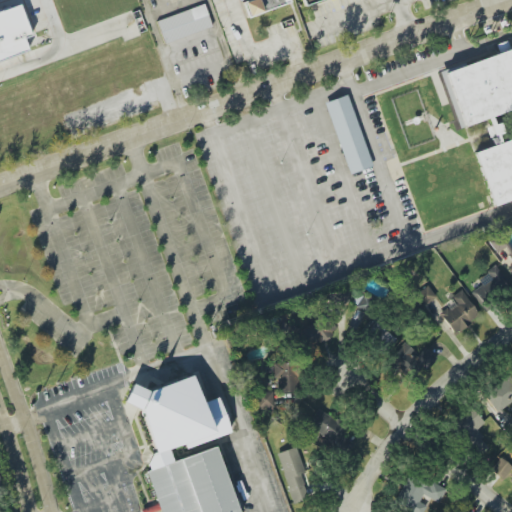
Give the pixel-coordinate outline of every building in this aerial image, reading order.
[(288,4),(286,0),(248,0),(242,2),(247,17),(288,4)] [(0,61),(29,53),(24,38),(31,36),(21,5),(0,11),(0,61)] [(156,20),(164,43),(212,28),(204,5),(156,20)] [(511,48),(443,72),(461,126),(511,108),(511,136),(468,152),(488,208),(511,199),(511,48)] [(325,102),(348,174),(371,167),(348,95),(325,102)] [(487,241),(495,254),(506,247),(498,234),(487,241)] [(487,270),(492,279),(471,291),(482,308),(511,290),(496,264),(487,270)] [(435,297),(427,286),(415,294),(424,306),(435,297)] [(333,290),(333,303),(348,303),(348,290),(333,290)] [(450,298),(454,303),(439,315),(455,335),(480,315),(460,290),(450,298)] [(344,326),(356,332),(371,301),(359,296),(344,326)] [(297,332),(308,349),(337,332),(327,315),(297,332)] [(363,331),(383,352),(395,341),(375,320),(363,331)] [(424,348),(417,356),(404,344),(385,365),(397,376),(402,371),(410,379),(421,367),(426,371),(436,359),(424,348)] [(298,392),(297,362),(274,363),(275,393),(298,392)] [(511,401),(511,380),(508,374),(483,389),(496,411),(511,401)] [(163,511),(235,511),(217,448),(171,460),(168,449),(183,444),(185,447),(229,435),(219,398),(200,403),(193,377),(142,391),(137,385),(123,396),(144,422),(153,454),(147,459),(150,470),(152,468),(163,511)] [(272,414),(273,392),(258,392),(257,413),(272,414)] [(484,422),(468,407),(448,429),(478,458),(490,446),(475,432),(484,422)] [(327,443),(345,453),(351,443),(341,437),(347,426),(317,409),(308,426),(330,439),(327,443)] [(277,453),(292,503),(307,498),(300,474),(304,473),(297,447),(277,453)] [(489,470),(501,480),(511,467),(500,457),(489,470)] [(393,504),(409,511),(422,511),(426,506),(419,502),(423,494),(439,502),(446,489),(431,481),(429,484),(408,474),(393,504)]
